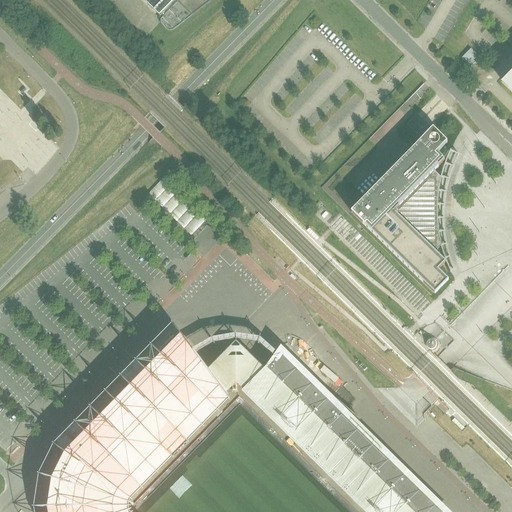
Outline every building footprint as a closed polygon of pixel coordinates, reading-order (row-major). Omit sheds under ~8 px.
[(162,18),(161,20),(160,22),(161,23),(161,24),(161,25),(162,26),(162,27),(163,28),(164,29),(165,30),(166,30),(168,31),(169,31),(170,31),(171,31),(172,30),(173,30),(174,30),(175,29),(212,0),(142,0),(160,17),(160,16),(162,18)] [(471,67),(476,62),(466,53),(462,58),(471,67)] [(511,72),(503,82),(511,91),(511,72)] [(433,129),(349,215),(358,225),(357,226),(361,231),(363,229),(432,297),(448,280),(438,270),(446,262),(435,252),(441,246),(441,247),(442,246),(441,244),(440,238),(439,232),(438,226),(438,220),(438,214),(439,214),(439,213),(440,213),(440,212),(440,211),(440,210),(439,210),(439,209),(438,209),(438,207),(438,200),(439,194),(439,188),(440,182),(442,176),(441,176),(441,177),(434,171),(445,160),(437,153),(447,143),(433,129)] [(339,215),(329,225),(420,315),(431,303),(345,219),(339,215)] [(90,438),(70,458),(70,459),(59,482),(59,483),(55,508),(55,509),(55,510),(55,511),(443,511),(407,474),(409,473),(383,446),(371,434),(358,422),(355,420),(357,418),(357,419),(358,418),(347,408),(345,407),(344,408),(345,409),(344,410),(342,408),(338,405),(342,401),(337,397),(334,401),(331,399),(332,397),(333,398),(334,397),(333,396),(326,390),(283,355),(283,356),(282,357),(277,353),(260,338),(236,335),(212,339),(193,350),(186,340),(165,361),(151,376),(135,392),(105,423),(91,437),(90,438)] [(425,341),(424,344),(425,344),(426,344),(431,348),(431,350),(433,352),(434,352),(433,353),(433,354),(432,355),(433,354),(434,354),(435,354),(437,353),(438,352),(440,350),(441,348),(439,348),(439,345),(441,345),(441,343),(440,341),(440,339),(438,338),(437,339),(437,338),(436,338),(435,337),(433,337),(431,337),(431,338),(429,339),(428,337),(426,339),(426,340),(425,341)]
